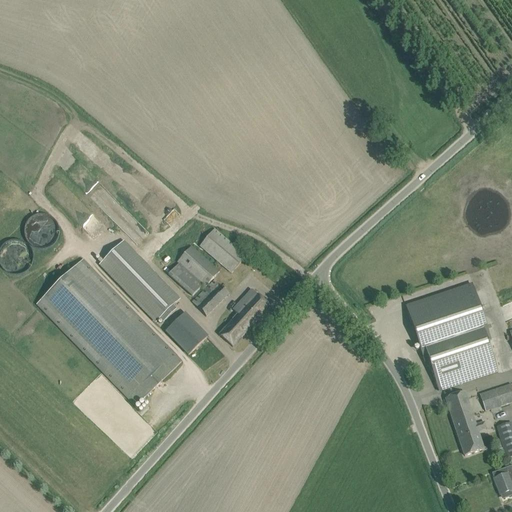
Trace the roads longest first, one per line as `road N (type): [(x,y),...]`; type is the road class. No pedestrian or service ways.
road 1 (unclassified): [(105,511),(315,276)]
road 2 (unclassified): [(453,511),(396,377),(315,276)]
road 3 (unclassified): [(315,276),(511,97)]
road 4 (track): [(474,130),(383,0)]
